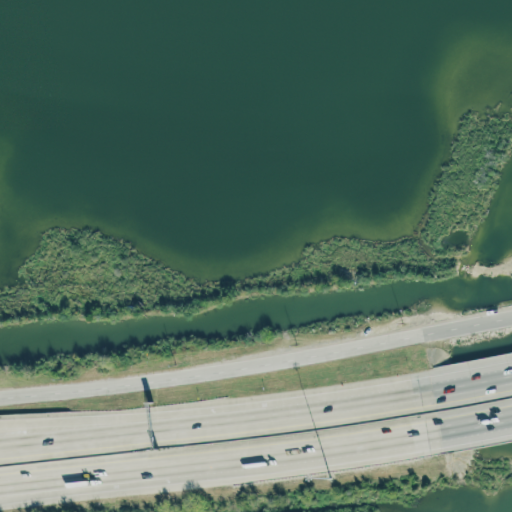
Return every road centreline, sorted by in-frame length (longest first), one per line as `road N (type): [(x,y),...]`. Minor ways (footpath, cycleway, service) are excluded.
road 1 (secondary): [(511,320),(269,366),(0,398)]
road 2 (motorway): [(0,483),(438,433)]
road 3 (motorway): [(432,393),(191,425)]
road 4 (motorway): [(0,501),(211,460)]
road 5 (motorway): [(191,425),(0,446)]
road 6 (motorway): [(191,425),(0,431)]
